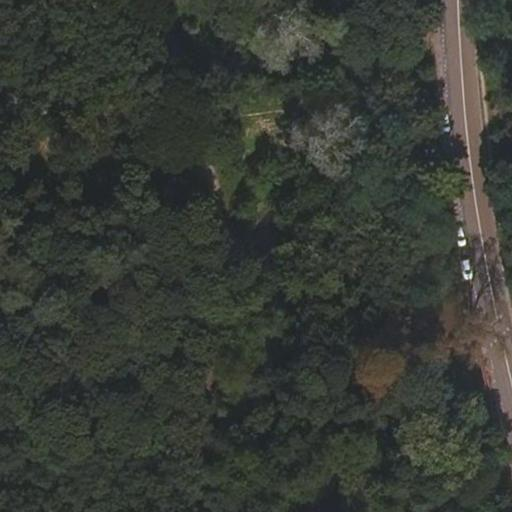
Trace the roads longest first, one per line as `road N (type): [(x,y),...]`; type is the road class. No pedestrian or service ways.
road 1 (tertiary): [(511,398),(461,96),(458,0)]
road 2 (track): [(313,511),(351,433),(377,406),(511,321)]
